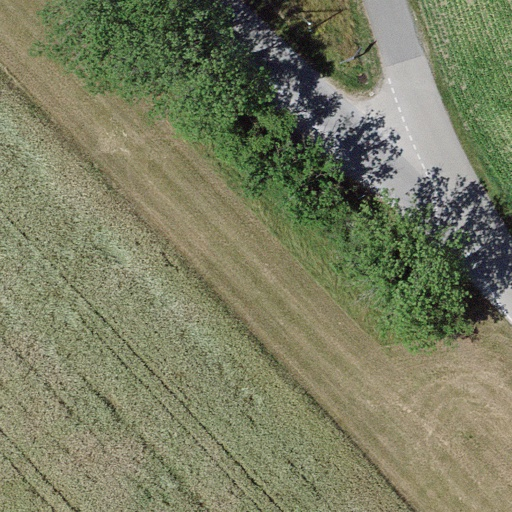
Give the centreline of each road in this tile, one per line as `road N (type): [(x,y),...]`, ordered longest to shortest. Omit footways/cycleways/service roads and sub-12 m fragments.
road 1 (unclassified): [(216,0),(348,133),(398,160),(442,162)]
road 2 (unclassified): [(385,0),(442,162)]
road 3 (unclassified): [(511,278),(442,162)]
